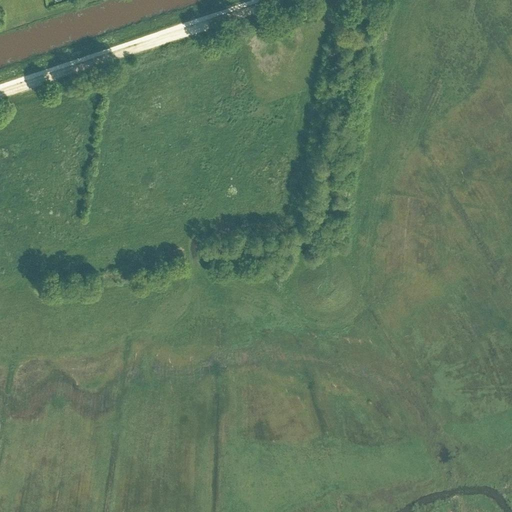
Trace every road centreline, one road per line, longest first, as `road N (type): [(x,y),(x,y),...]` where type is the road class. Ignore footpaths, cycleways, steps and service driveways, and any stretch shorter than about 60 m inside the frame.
road 1 (track): [(361,0),(315,236),(224,245)]
road 2 (track): [(0,92),(278,0)]
